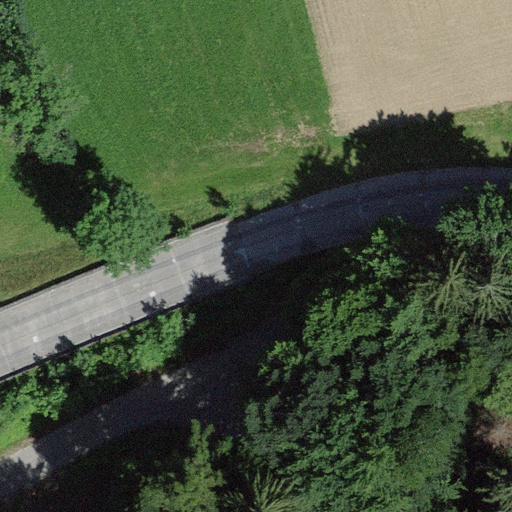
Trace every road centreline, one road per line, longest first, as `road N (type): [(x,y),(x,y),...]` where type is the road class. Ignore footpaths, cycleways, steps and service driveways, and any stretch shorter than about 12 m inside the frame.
road 1 (track): [(0,476),(348,283),(428,204)]
road 2 (track): [(207,367),(303,511)]
